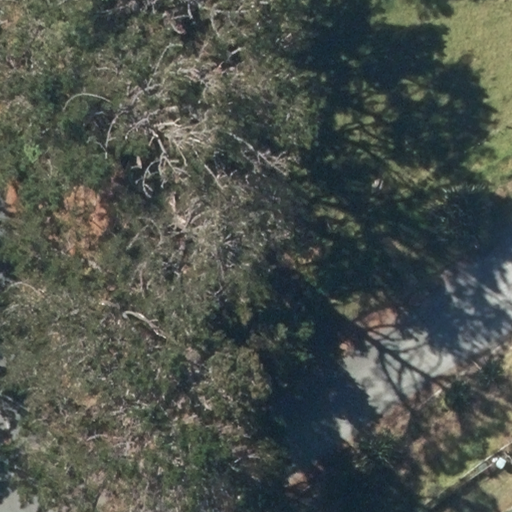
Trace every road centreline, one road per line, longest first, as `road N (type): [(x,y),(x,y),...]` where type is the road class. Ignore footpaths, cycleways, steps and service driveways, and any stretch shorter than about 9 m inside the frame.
road 1 (unclassified): [(511,276),(260,456),(200,511)]
road 2 (tertiary): [(0,387),(21,511)]
